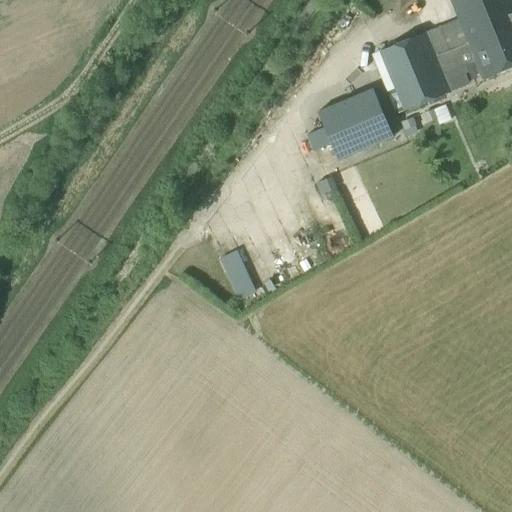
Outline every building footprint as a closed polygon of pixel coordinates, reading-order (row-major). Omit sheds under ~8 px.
[(511,0),(451,0),(459,20),(469,46),(449,53),(437,58),(444,77),(467,67),(472,81),(482,77),(483,80),(511,68),(511,0)] [(439,30),(427,35),(437,58),(449,53),(439,30)] [(394,90),(388,93),(397,115),(450,94),(444,77),(437,58),(427,35),(379,54),(394,90)] [(373,91),(318,114),(337,162),(393,139),(373,91)] [(451,103),(438,106),(444,129),(457,125),(451,103)] [(438,121),(434,111),(423,115),(428,125),(438,121)] [(404,132),(416,127),(413,119),(401,124),(404,132)] [(328,183),(317,188),(320,196),(331,192),(328,183)]
